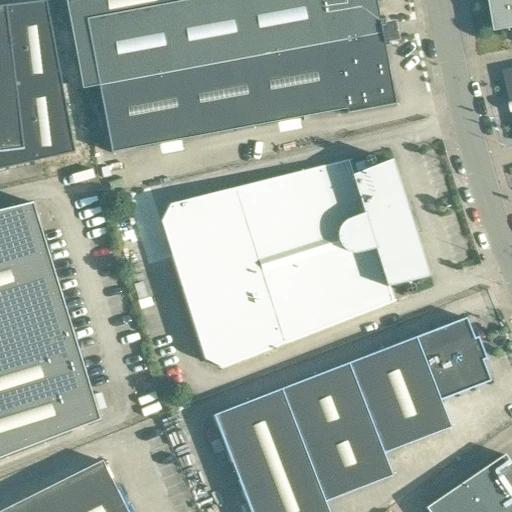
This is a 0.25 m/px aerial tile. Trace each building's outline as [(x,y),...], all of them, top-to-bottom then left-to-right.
[(180,0),(64,0),(82,90),(98,87),(381,34),(380,27),(384,27),(384,23),(383,20),(379,20),(375,0),(193,0),(181,3),(180,0)] [(511,0),(490,0),(495,25),(503,24),(504,31),(511,28),(511,0)] [(5,7),(0,7),(0,170),(74,153),(45,2),(5,7)] [(381,34),(98,87),(111,154),(346,110),(347,114),(349,114),(395,105),(385,48),(388,46),(387,43),(387,40),(382,41),(381,34)] [(428,278),(414,235),(391,161),(356,174),(351,160),(170,206),(161,223),(204,360),(221,369),(396,301),(392,287),(428,278)] [(0,459),(99,421),(32,204),(0,211),(0,459)] [(383,454),(450,428),(440,402),(490,382),(482,362),(486,360),(477,338),(474,339),(466,319),(213,416),(250,511),(328,511),(325,503),(392,477),(383,454)] [(511,511),(511,466),(504,455),(425,509),(427,511),(511,511)] [(126,511),(101,462),(0,511),(126,511)]
